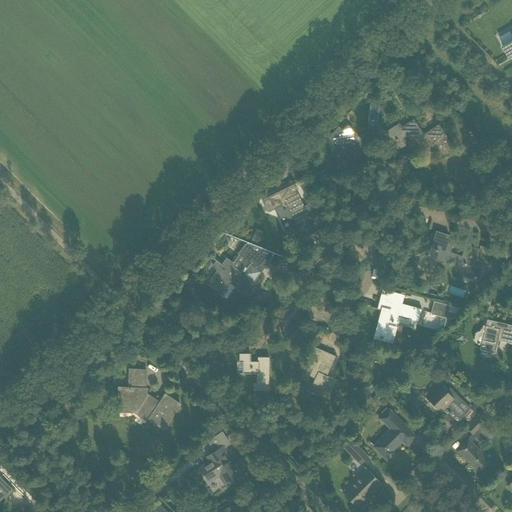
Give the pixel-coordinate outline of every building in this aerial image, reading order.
[(511,40),(502,46),(509,58),(511,56),(511,40)] [(377,88),(376,100),(383,101),(384,89),(377,88)] [(432,102),(439,108),(443,104),(436,98),(432,102)] [(370,122),(368,141),(375,141),(379,104),(370,103),(368,122),(370,122)] [(406,134),(419,155),(435,145),(442,155),(454,148),(439,124),(423,134),(414,119),(401,127),(399,123),(386,132),(393,143),(406,134)] [(332,152),(341,143),(357,159),(369,146),(347,125),(342,130),(338,126),(322,142),(332,152)] [(263,199),(262,202),(267,211),(269,211),(274,209),(277,216),(285,212),(292,226),(291,227),(298,240),(297,240),(297,241),(311,234),(306,222),(320,215),(314,203),(304,208),(296,191),(290,193),(287,187),(268,197),(263,199)] [(208,228),(205,232),(212,240),(220,230),(210,227),(208,228)] [(251,240),(257,243),(262,231),(256,228),(251,240)] [(485,263),(489,248),(480,245),(479,249),(465,244),(461,257),(450,253),(454,240),(447,238),(448,235),(442,233),(439,242),(433,240),(431,248),(435,249),(435,250),(437,251),(438,250),(442,252),(440,259),(450,262),(451,260),(458,263),(455,270),(472,275),(475,266),(480,268),(482,262),(485,263)] [(244,293),(268,262),(245,245),(238,254),(247,260),(244,263),(241,260),(235,267),(231,264),(232,264),(226,259),(222,265),(217,261),(213,266),(218,270),(208,283),(221,293),(229,282),(244,293)] [(485,295),(482,302),(489,304),(492,298),(485,295)] [(374,336),(375,336),(393,340),(399,316),(418,321),(422,309),(382,299),(379,310),(383,311),(379,325),(377,324),(374,336)] [(431,313),(446,317),(449,305),(434,301),(431,313)] [(483,324),(482,328),(480,329),(480,331),(478,331),(475,332),(474,339),(476,343),(481,344),(480,349),(494,353),(497,340),(511,343),(511,325),(487,319),(486,325),(483,324)] [(309,355),(305,365),(312,368),(309,376),(314,378),(312,384),(332,393),(333,390),(337,380),(326,376),(335,356),(313,346),(309,355)] [(253,391),(269,391),(269,357),(257,357),(257,361),(250,361),(250,354),(239,354),(239,361),(243,361),(243,373),(258,373),(258,384),(253,384),(253,391)] [(118,397),(117,410),(136,411),(136,410),(149,418),(148,419),(163,429),(180,404),(165,394),(159,403),(146,394),(146,388),(145,388),(146,370),(129,369),(128,387),(118,387),(117,397),(118,397)] [(370,381),(363,384),(366,390),(372,388),(370,381)] [(453,400),(455,398),(440,384),(427,396),(442,410),(447,405),(456,414),(460,419),(471,409),(476,413),(481,408),(474,402),(469,407),(462,399),(457,404),(453,400)] [(370,396),(364,402),(367,404),(373,399),(370,396)] [(407,429),(409,427),(389,408),(379,418),(389,428),(372,445),(387,459),(393,453),(391,451),(402,439),(406,444),(414,436),(407,429)] [(456,450),(478,472),(491,459),(472,441),(481,432),(488,439),(496,431),(479,414),(465,427),(472,434),(468,437),(468,438),(456,450)] [(222,432),(208,441),(215,451),(207,456),(210,460),(199,468),(208,482),(218,475),(224,483),(239,474),(227,456),(231,454),(226,446),(230,444),(222,432)] [(368,456),(349,436),(341,445),(360,464),(368,456)] [(342,493),(343,494),(356,506),(372,489),(373,490),(381,483),(367,469),(350,485),(342,493)] [(0,500),(4,497),(5,498),(13,490),(0,476),(0,500)] [(104,487),(113,494),(117,489),(108,481),(104,487)]
